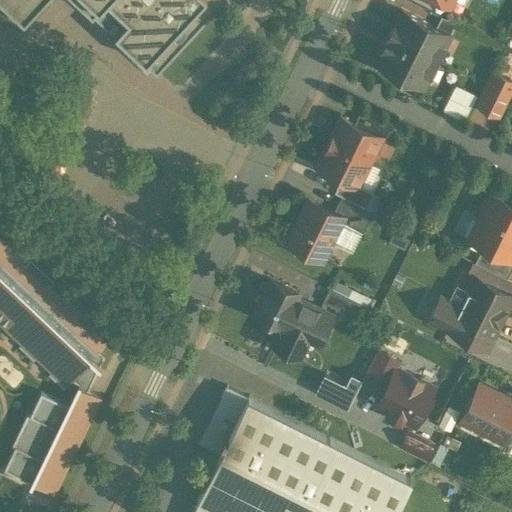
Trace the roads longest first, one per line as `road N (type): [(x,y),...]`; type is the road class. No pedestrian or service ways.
road 1 (tertiary): [(308,62),(89,511)]
road 2 (residential): [(308,62),(511,164)]
